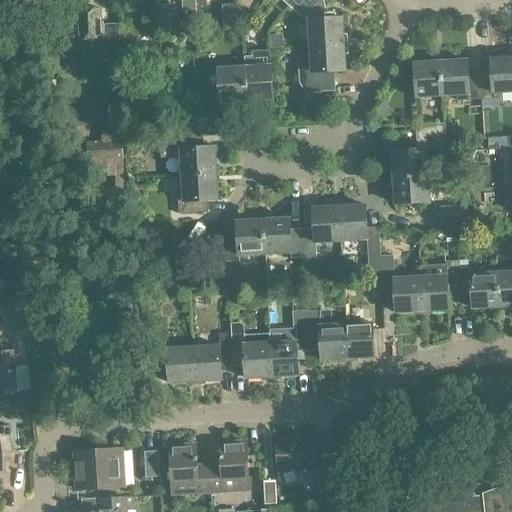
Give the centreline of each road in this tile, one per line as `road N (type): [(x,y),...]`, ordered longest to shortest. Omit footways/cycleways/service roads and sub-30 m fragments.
road 1 (residential): [(48,511),(39,451),(64,424),(332,411),(417,362),(511,353)]
road 2 (residential): [(244,168),(299,168),(331,158),(405,5)]
